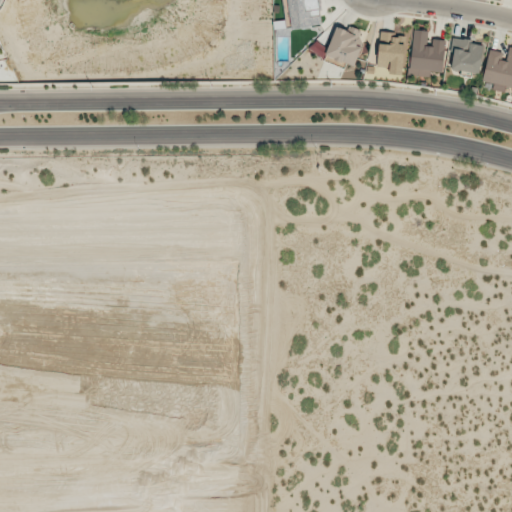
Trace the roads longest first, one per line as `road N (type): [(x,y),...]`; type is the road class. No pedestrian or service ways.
road 1 (secondary): [(511,123),(319,96),(0,99)]
road 2 (secondary): [(93,136),(387,135),(511,159)]
